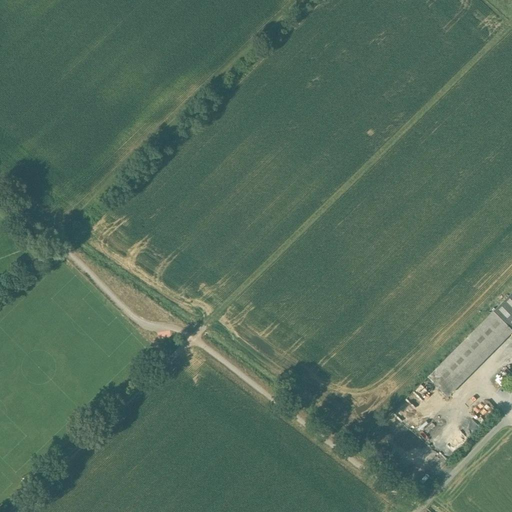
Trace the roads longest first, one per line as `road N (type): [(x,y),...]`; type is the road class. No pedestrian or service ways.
road 1 (track): [(511,23),(9,511)]
road 2 (track): [(57,241),(306,0)]
road 3 (unclassified): [(511,414),(414,511)]
